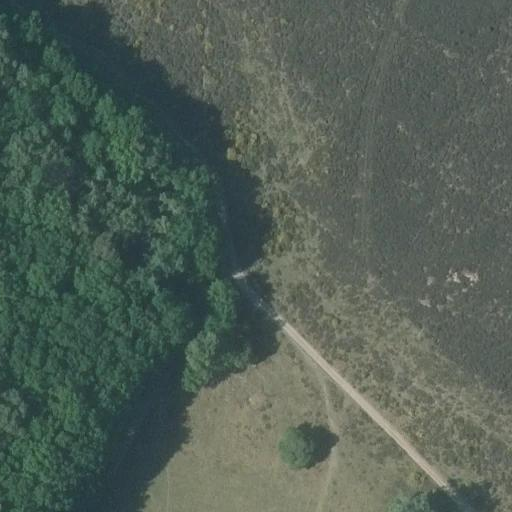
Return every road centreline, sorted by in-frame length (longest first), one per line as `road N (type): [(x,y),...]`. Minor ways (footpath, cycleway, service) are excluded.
road 1 (track): [(469,511),(230,276)]
road 2 (track): [(230,276),(0,38)]
